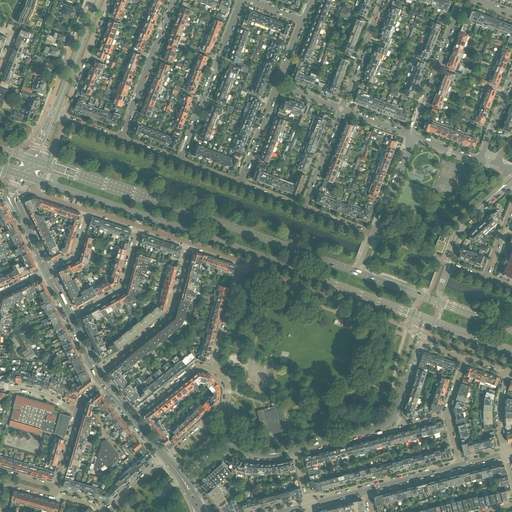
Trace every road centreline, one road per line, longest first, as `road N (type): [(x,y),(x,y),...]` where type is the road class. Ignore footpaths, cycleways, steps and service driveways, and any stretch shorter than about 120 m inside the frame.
road 1 (primary): [(57,187),(409,313)]
road 2 (primary): [(351,270),(64,170)]
road 3 (residential): [(241,0),(179,160)]
road 4 (residential): [(95,371),(169,314),(189,243)]
road 5 (residential): [(214,369),(242,263),(189,243)]
road 6 (residential): [(120,138),(173,0)]
road 7 (residential): [(462,0),(412,137)]
road 8 (primary): [(482,319),(351,270)]
road 9 (residential): [(185,483),(226,447),(258,454),(294,449)]
road 10 (residential): [(138,226),(121,288),(70,317)]
road 11 (residential): [(214,369),(227,385),(226,403),(165,458)]
